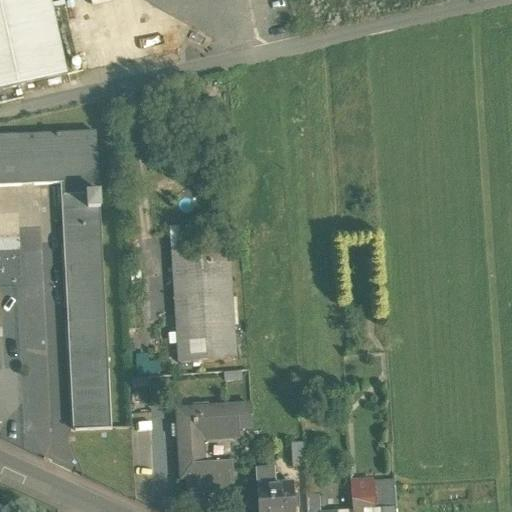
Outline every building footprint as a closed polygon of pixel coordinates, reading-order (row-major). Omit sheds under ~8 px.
[(0,0),(0,90),(67,76),(49,0),(0,0)] [(94,134),(0,138),(0,187),(61,184),(72,374),(71,374),(74,431),(112,429),(109,372),(108,372),(94,134)] [(228,248),(170,252),(178,365),(235,361),(228,248)] [(147,356),(136,357),(136,376),(159,376),(158,363),(147,364),(147,356)] [(243,382),(242,373),(223,374),(223,383),(243,382)] [(161,382),(149,383),(150,405),(162,404),(161,382)] [(249,407),(177,412),(182,480),(186,480),(205,479),(204,464),(202,441),(240,439),(239,430),(251,429),(249,407)] [(302,445),(290,446),(291,470),(303,469),(302,445)] [(232,462),(204,464),(205,479),(186,480),(187,495),(234,491),(232,462)] [(373,485),(350,486),(352,511),(370,511),(375,511),(373,485)] [(380,485),(373,485),(375,511),(382,511),(380,485)] [(394,485),(380,485),(382,511),(396,510),(394,485)] [(294,511),(292,486),(256,488),(257,511),(294,511)]
